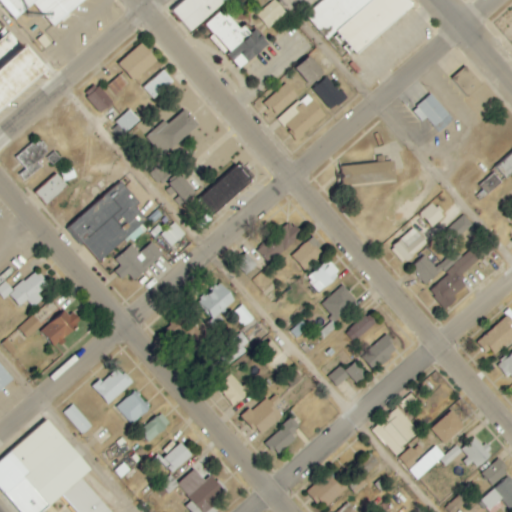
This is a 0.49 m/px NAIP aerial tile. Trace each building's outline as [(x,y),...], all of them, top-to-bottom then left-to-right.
[(82,0),(6,0),(20,15),(33,4),(52,26),(82,0)] [(191,32),(229,0),(182,0),(172,9),(191,32)] [(268,29),(286,13),(275,0),(274,0),(256,15),(268,29)] [(413,7),(406,0),(323,0),(305,15),(327,41),(336,34),(355,56),(413,7)] [(268,44),(257,32),(252,36),(244,26),(239,30),(222,10),(205,25),(214,35),(211,37),(239,69),(268,44)] [(0,110),(45,72),(6,26),(0,31),(0,36),(2,39),(0,40),(0,110)] [(157,61),(141,44),(118,65),(134,82),(157,61)] [(324,73),(309,57),(295,70),(310,86),(324,73)] [(466,98),(480,86),(464,67),(449,79),(466,98)] [(152,100),(173,82),(163,70),(142,89),(152,100)] [(106,87),(114,97),(128,85),(120,75),(106,87)] [(313,88),(329,111),(345,99),(329,77),(313,88)] [(276,116),(298,96),(285,83),(264,103),(276,116)] [(112,105),(99,85),(85,94),(98,114),(112,105)] [(425,118),(439,133),(453,119),(430,95),(412,112),(421,122),(425,118)] [(326,117),(309,96),(293,108),(298,114),(284,124),(296,140),(326,117)] [(145,138),(163,158),(198,125),(184,110),(167,125),(164,121),(145,138)] [(110,127),(119,138),(139,122),(130,111),(110,127)] [(18,175),(24,182),(41,168),(37,162),(49,153),(38,139),(15,157),(25,170),(18,175)] [(511,170),(511,149),(492,165),(503,178),(511,170)] [(344,184),(395,178),(393,160),(342,166),(344,184)] [(251,179),(236,164),(197,201),(211,217),(251,179)] [(480,185),(488,194),(502,182),(494,173),(480,185)] [(35,191),(45,204),(67,188),(57,175),(35,191)] [(194,194),(181,176),(169,185),(172,189),(170,191),(180,205),(194,194)] [(128,236),(132,240),(142,232),(138,226),(146,219),(135,206),(139,203),(121,182),(68,226),(98,261),(128,236)] [(256,250),(269,264),(301,235),(289,221),(256,250)] [(185,233),(174,222),(159,235),(170,247),(185,233)] [(404,263),(426,243),(413,228),(390,248),(404,263)] [(311,240),(291,254),(303,270),(322,256),(311,240)] [(138,254),(130,245),(112,262),(125,276),(127,274),(134,281),(162,254),(151,242),(138,254)] [(426,284),(444,267),(427,250),(410,267),(426,284)] [(256,265),(245,252),(234,262),(245,275),(256,265)] [(472,282),(464,272),(478,260),(472,252),(427,287),(442,306),(472,282)] [(306,278),(317,292),(340,275),(328,260),(306,278)] [(13,290),(5,281),(0,285),(0,291),(5,298),(9,294),(19,306),(27,300),(30,304),(49,288),(34,271),(13,290)] [(197,302),(212,321),(236,302),(220,282),(197,302)] [(321,305),(337,322),(357,303),(341,285),(321,305)] [(53,346),(80,326),(68,309),(41,329),(53,346)] [(492,356),(511,339),(511,328),(507,323),(511,319),(511,312),(478,340),(492,356)] [(374,322),(365,313),(345,334),(355,343),(374,322)] [(18,328),(27,338),(42,325),(33,315),(18,328)] [(167,332),(188,351),(195,342),(201,347),(214,332),(197,317),(183,333),(174,324),(167,332)] [(227,364),(251,345),(242,334),(218,352),(227,364)] [(398,348),(384,335),(361,358),(370,367),(376,361),(381,365),(398,348)] [(270,363),(282,353),(271,340),(259,351),(270,363)] [(511,381),(511,353),(498,364),(511,381)] [(292,388),(302,379),(289,364),(279,373),(292,388)] [(327,377),(336,387),(348,377),(340,366),(327,377)] [(0,389),(11,381),(0,367),(0,389)] [(93,386),(106,404),(131,385),(119,367),(93,386)] [(233,406),(249,393),(232,373),(216,386),(233,406)] [(279,419),(271,409),(281,401),(273,392),(243,417),(259,436),(279,419)] [(116,405),(128,424),(146,413),(134,394),(116,405)] [(371,431),(380,441),(381,440),(395,454),(419,432),(396,408),(371,431)] [(444,444),(464,427),(451,411),(431,428),(444,444)] [(170,427),(162,415),(139,429),(146,442),(170,427)] [(0,459),(0,489),(18,511),(40,511),(63,494),(77,511),(110,511),(82,477),(90,470),(49,419),(0,459)] [(299,431),(287,420),(265,443),(277,454),(299,431)] [(459,451),(473,468),(490,453),(477,437),(459,451)] [(191,453),(179,442),(160,463),(172,474),(191,453)] [(408,470),(417,480),(439,460),(445,466),(462,452),(456,445),(444,456),(435,446),(408,470)] [(493,486),(510,470),(498,458),(481,474),(493,486)] [(211,476),(205,481),(194,468),(177,484),(192,501),(186,506),(192,511),(215,511),(218,510),(212,504),(226,492),(211,476)] [(306,491),(316,505),(321,501),(325,506),(344,492),(331,473),(306,491)] [(481,500),(491,511),(503,502),(511,511),(511,510),(511,480),(508,476),(481,500)] [(445,507),(449,511),(455,511),(467,502),(460,494),(445,507)] [(337,511),(356,511),(348,503),(337,511)]
